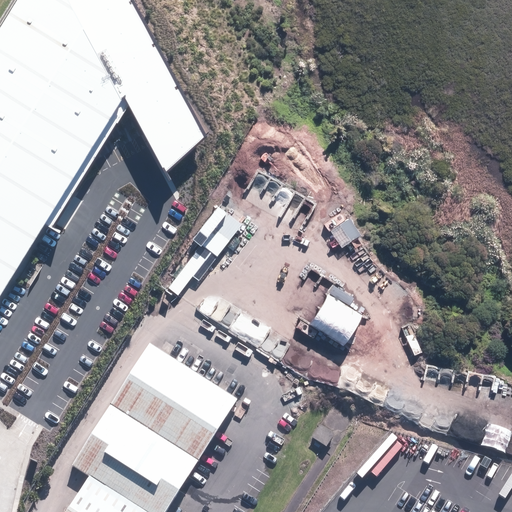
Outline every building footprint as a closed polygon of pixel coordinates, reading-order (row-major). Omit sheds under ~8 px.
[(32,0),(0,52),(0,321),(141,90),(185,166),(226,128),(155,0),(32,0)] [(204,244),(221,256),(246,221),(229,208),(204,244)] [(221,256),(204,244),(192,260),(210,272),(221,256)] [(363,314),(325,292),(307,322),(345,345),(363,314)] [(171,511),(234,410),(140,353),(64,476),(82,486),(65,511),(171,511)] [(511,429),(485,423),(480,445),(506,452),(511,429)] [(314,438),(327,446),(336,433),(323,424),(314,438)]
